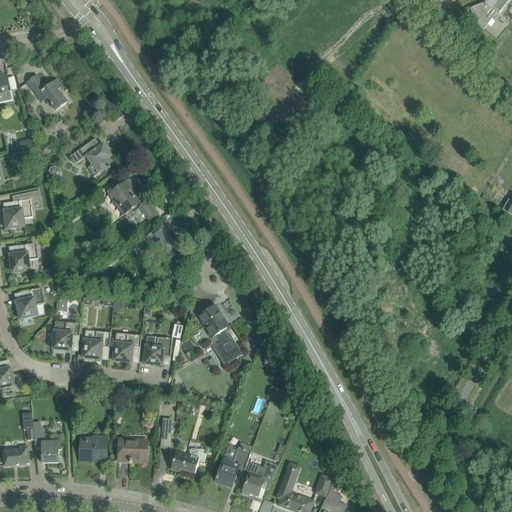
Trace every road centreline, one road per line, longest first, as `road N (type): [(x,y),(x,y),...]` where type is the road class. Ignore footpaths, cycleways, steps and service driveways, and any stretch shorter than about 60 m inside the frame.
road 1 (secondary): [(317,357),(145,96)]
road 2 (secondary): [(406,511),(317,357)]
road 3 (secondary): [(317,357),(390,511)]
road 4 (residential): [(131,376),(27,366),(0,313)]
road 5 (tertiary): [(134,509),(0,498)]
road 6 (secondary): [(63,0),(145,96)]
